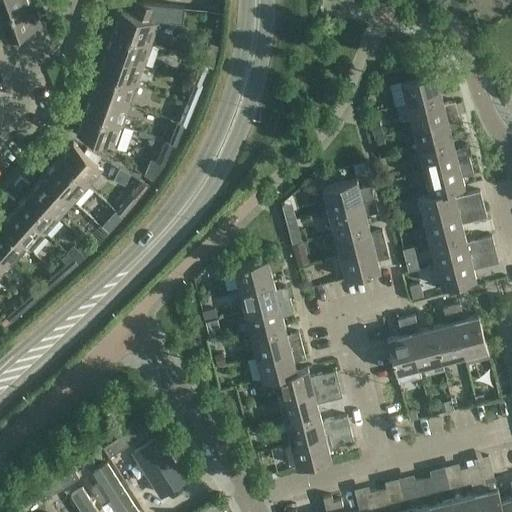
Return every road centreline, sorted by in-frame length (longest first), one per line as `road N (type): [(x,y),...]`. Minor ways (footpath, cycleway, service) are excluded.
road 1 (secondary): [(124,271),(168,229),(229,142),(250,65),(255,0)]
road 2 (residential): [(381,464),(344,323),(405,307)]
road 3 (secondary): [(0,406),(124,271)]
road 4 (secondary): [(124,271),(0,368)]
road 5 (residential): [(0,131),(74,0)]
road 6 (residential): [(381,464),(511,430)]
road 7 (residential): [(251,498),(381,464)]
